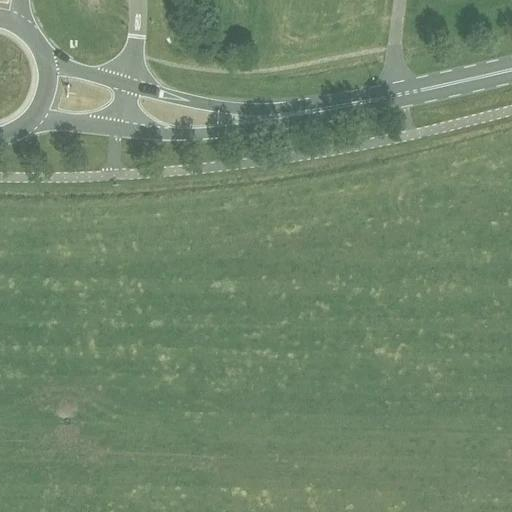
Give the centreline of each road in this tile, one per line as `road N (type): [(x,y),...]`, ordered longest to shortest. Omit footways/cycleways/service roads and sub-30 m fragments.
road 1 (primary): [(511,69),(312,111)]
road 2 (primary): [(117,129),(207,133),(294,122),(312,111)]
road 3 (primary): [(312,111),(215,108),(126,84)]
